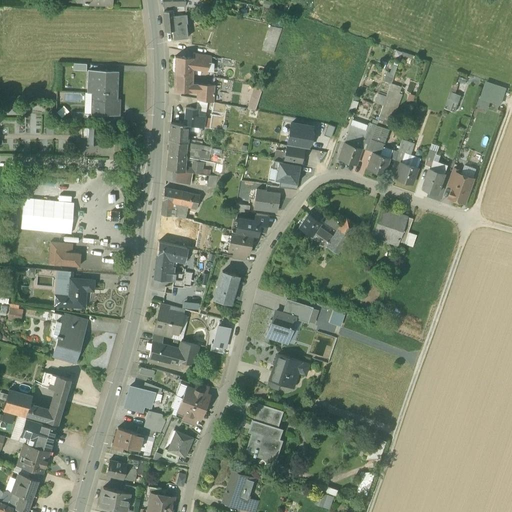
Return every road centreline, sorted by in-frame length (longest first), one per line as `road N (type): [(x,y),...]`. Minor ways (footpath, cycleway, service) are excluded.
road 1 (residential): [(151,0),(159,117),(145,266),(78,511)]
road 2 (residential): [(185,511),(257,267),(310,188),(343,176),(469,220)]
road 3 (track): [(366,511),(511,96)]
road 4 (track): [(0,162),(154,169)]
